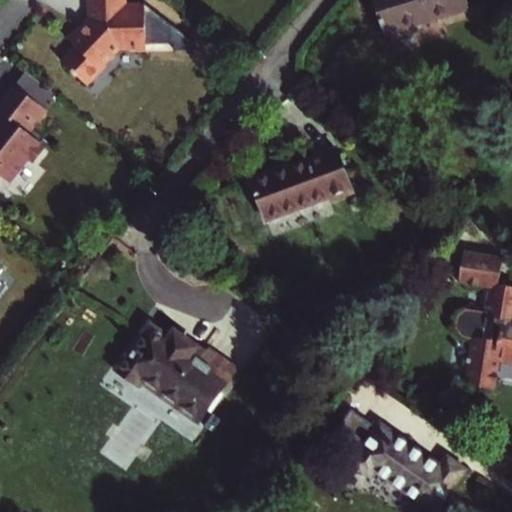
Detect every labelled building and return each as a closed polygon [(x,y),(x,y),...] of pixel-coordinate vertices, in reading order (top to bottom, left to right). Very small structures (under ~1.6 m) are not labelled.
[(60,60),(81,83),(101,65),(116,50),(144,52),(144,8),(123,8),(123,0),(90,0),(90,21),(77,33),(73,30),(65,37),(74,47),(60,60)] [(375,0),(388,38),(473,9),(469,0),(375,0)] [(45,111),(14,85),(0,101),(0,112),(1,113),(0,113),(0,175),(6,181),(26,157),(32,162),(43,149),(27,133),(45,111)] [(255,182),(269,221),(333,198),(334,201),(355,193),(340,151),(255,182)] [(486,384),(487,404),(511,402),(511,299),(498,301),(497,285),(496,269),(459,272),(461,303),(484,302),(486,327),(471,328),(463,337),(464,350),(473,357),(484,356),(484,384),(486,384)] [(498,301),(511,299),(511,283),(497,285),(498,301)] [(200,421),(238,367),(209,348),(206,352),(175,330),(169,337),(150,324),(119,371),(139,385),(142,381),(200,421)] [(356,409),(338,435),(361,451),(354,461),(372,474),(377,468),(438,511),(470,465),(451,452),(444,462),(386,421),(382,427),(356,409)]
